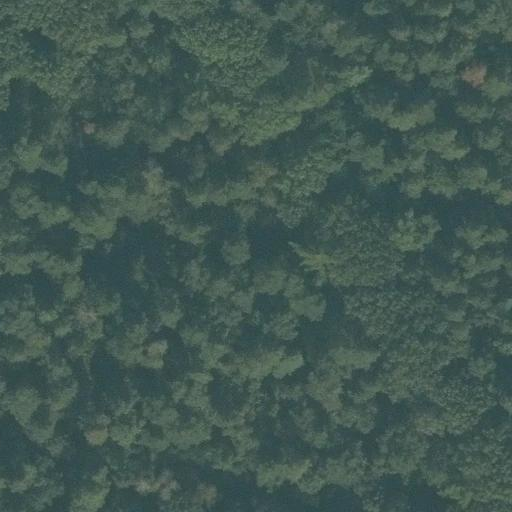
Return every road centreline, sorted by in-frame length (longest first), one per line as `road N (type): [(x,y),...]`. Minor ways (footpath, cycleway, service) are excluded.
road 1 (track): [(201,0),(462,410)]
road 2 (track): [(462,410),(431,441),(315,473),(138,473),(74,484)]
